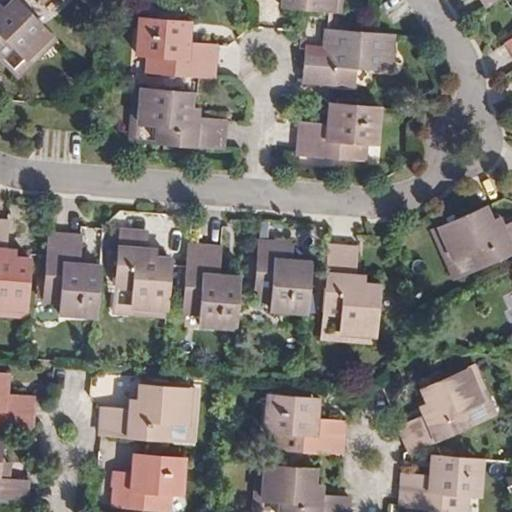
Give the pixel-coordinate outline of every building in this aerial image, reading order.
[(0,57),(0,58),(13,44),(26,56),(51,31),(19,0),(13,0),(3,10),(0,12),(0,57)] [(200,73),(213,73),(217,41),(187,38),(187,30),(179,30),(181,17),(140,13),(137,38),(147,39),(146,53),(144,68),(200,73)] [(179,30),(187,30),(189,18),(181,17),(179,30)] [(392,30),(372,28),(325,25),(321,54),(304,53),(302,80),(352,84),(354,66),(389,68),(392,30)] [(17,74),(57,38),(51,31),(26,56),(13,44),(0,58),(17,74)] [(135,52),(146,53),(147,39),(137,38),(135,52)] [(144,85),(134,85),(130,138),(157,140),(158,123),(141,121),(144,85)] [(158,123),(157,140),(223,146),(225,116),(198,113),(198,107),(190,106),(191,89),(144,85),(141,121),(158,123)] [(346,100),(336,99),(336,114),(345,115),(346,100)] [(387,128),(389,104),(346,100),(345,115),(336,114),(335,122),(306,120),(303,152),(373,158),(374,141),(375,127),(387,128)] [(385,143),(387,128),(375,127),(374,141),(385,143)] [(511,249),(511,217),(499,223),(502,229),(495,231),(490,219),(485,203),(478,206),(437,223),(451,256),(468,250),(475,266),(511,249)] [(498,217),(490,219),(495,231),(502,229),(499,223),(498,217)] [(28,297),(32,257),(16,255),(16,250),(7,249),(9,219),(0,218),(0,302),(27,305),(28,297)] [(309,309),(312,271),(312,269),(298,268),(298,262),(292,261),(294,236),(269,232),(270,222),(263,222),(261,247),(259,247),(256,292),(272,293),(288,295),(286,306),(309,309)] [(451,256),(437,223),(429,227),(451,276),(475,266),(468,250),(451,256)] [(169,305),(172,261),(173,254),(158,253),(146,252),(147,245),(149,227),(124,224),(119,283),(139,285),(138,301),(169,305)] [(97,316),(101,273),(89,273),(89,263),(82,263),(84,234),(51,230),(51,232),(49,252),(33,251),(32,257),(28,297),(59,299),(75,301),(74,314),(97,316)] [(224,246),(192,243),(190,262),(172,261),(169,305),(169,308),(199,311),(213,312),(212,325),(237,327),(241,284),(228,284),(229,275),(220,274),(224,246)] [(359,246),(333,244),(331,273),(312,271),(309,309),(309,312),(341,315),(340,331),(377,334),(382,284),(364,282),(353,281),(353,276),(357,273),(359,246)] [(146,252),(158,253),(158,245),(147,245),(146,252)] [(101,273),(101,264),(89,263),(89,273),(101,273)] [(365,273),(357,273),(353,276),(353,281),(364,282),(365,273)] [(241,284),(241,276),(229,275),(228,284),(241,284)] [(169,308),(169,305),(138,301),(139,285),(119,283),(116,309),(168,313),(169,308)] [(288,295),(272,293),(271,305),(286,306),(288,295)] [(58,312),(74,314),(75,301),(59,299),(58,312)] [(0,310),(27,313),(27,305),(0,302),(0,310)] [(198,324),(212,325),(213,312),(199,311),(198,324)] [(309,312),(307,334),(377,340),(377,334),(340,331),(341,315),(309,312)] [(466,409),(472,423),(497,413),(476,363),(469,366),(484,400),(466,409)] [(409,450),(435,440),(472,423),(466,409),(484,400),(469,366),(421,387),(427,401),(434,416),(426,420),(424,414),(399,426),(409,450)] [(0,425),(13,426),(34,428),(37,395),(10,392),(10,384),(1,383),(2,372),(0,371),(0,425)] [(1,383),(10,384),(11,372),(2,372),(1,383)] [(107,403),(103,433),(148,437),(169,439),(171,422),(185,424),(189,386),(140,381),(140,396),(139,410),(130,410),(130,406),(107,403)] [(171,422),(169,439),(194,441),(200,387),(189,386),(185,424),(171,422)] [(322,451),(340,451),(343,420),(316,418),(318,407),(308,406),(309,395),(267,391),(264,414),(278,415),(276,431),(275,446),(322,451)] [(308,406),(318,407),(318,396),(309,395),(308,406)] [(131,396),(130,406),(130,410),(139,410),(140,396),(131,396)] [(420,405),(424,414),(426,420),(434,416),(427,401),(420,405)] [(262,430),(276,431),(278,415),(264,414),(262,430)] [(4,441),(0,440),(0,493),(25,495),(27,477),(12,476),(2,475),(3,460),(4,441)] [(143,465),(144,452),(136,451),(134,464),(143,465)] [(185,478),(187,456),(147,452),(144,452),(143,465),(134,464),(134,474),(117,473),(114,502),(172,508),(174,491),(175,477),(185,478)] [(480,481),(482,456),(440,453),(440,454),(439,466),(428,466),(427,475),(402,473),(398,503),(467,510),(469,493),(470,480),(480,481)] [(439,466),(440,454),(430,453),(428,466),(439,466)] [(14,460),(3,460),(2,475),(12,476),(14,460)] [(269,462),(259,462),(254,511),(280,511),(282,500),(266,498),(269,462)] [(317,467),(313,465),(312,466),(269,462),(266,498),(282,500),(280,511),(347,511),(348,495),(323,493),(319,496),(314,495),(315,481),(317,467)] [(184,492),(185,478),(175,477),(174,491),(184,492)] [(479,493),(480,481),(470,480),(469,493),(479,493)] [(325,482),(315,481),(314,495),(319,496),(323,493),(325,482)]
